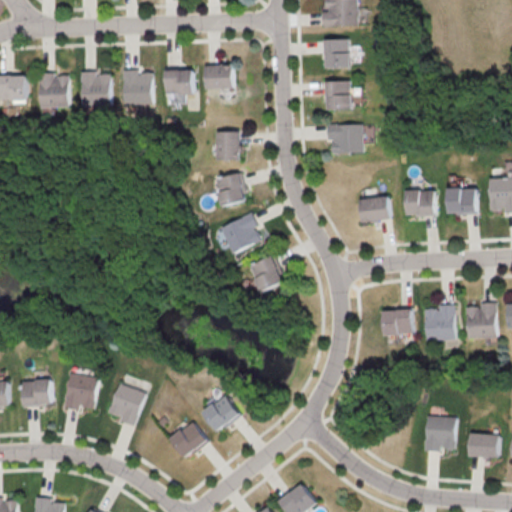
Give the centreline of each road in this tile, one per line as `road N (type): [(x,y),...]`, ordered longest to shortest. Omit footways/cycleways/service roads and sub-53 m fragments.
road 1 (residential): [(283,0),(290,153),(303,198),(344,270),(343,346),(312,421),(199,511)]
road 2 (residential): [(284,20),(34,23),(0,10)]
road 3 (residential): [(511,501),(396,486),(312,421)]
road 4 (residential): [(185,511),(148,480),(101,457),(0,452)]
road 5 (residential): [(344,270),(511,255)]
